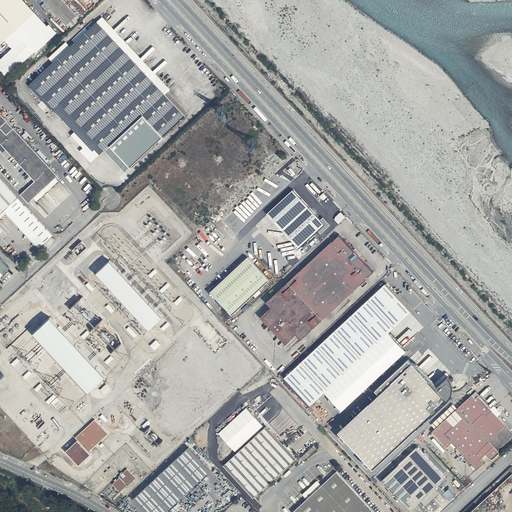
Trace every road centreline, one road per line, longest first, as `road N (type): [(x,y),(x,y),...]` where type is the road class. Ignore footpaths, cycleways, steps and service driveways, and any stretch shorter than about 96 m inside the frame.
road 1 (tertiary): [(161,0),(511,375)]
road 2 (primary): [(511,358),(177,0)]
road 3 (unclassified): [(0,299),(109,199)]
